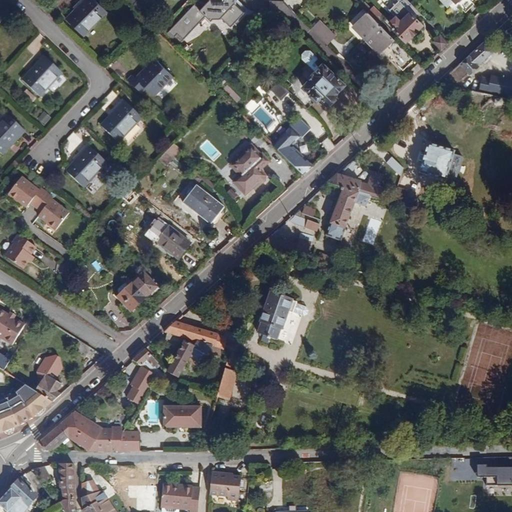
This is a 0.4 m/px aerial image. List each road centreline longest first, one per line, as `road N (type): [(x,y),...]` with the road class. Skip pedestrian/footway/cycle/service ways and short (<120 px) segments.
road 1 (residential): [(511,1),(121,356)]
road 2 (residential): [(511,457),(35,459)]
road 3 (residential): [(25,0),(109,87),(46,150)]
road 4 (unknown): [(384,117),(348,67),(285,8),(250,0)]
road 5 (residential): [(121,356),(0,277)]
